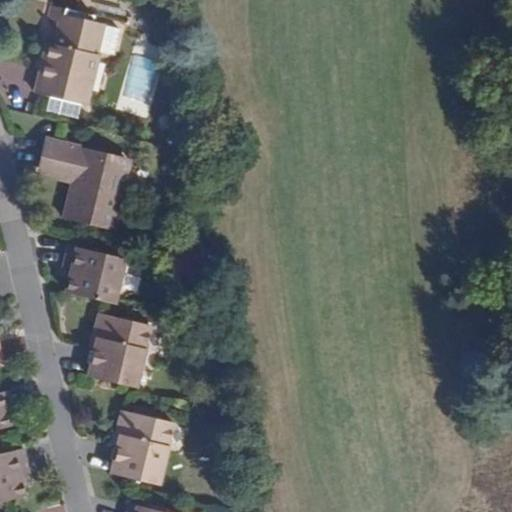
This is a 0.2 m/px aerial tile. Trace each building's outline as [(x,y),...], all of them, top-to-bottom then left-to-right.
[(65,9),(51,5),(47,19),(56,21),(52,42),(45,40),(34,92),(88,105),(100,54),(95,53),(95,49),(101,24),(101,22),(92,20),(63,14),(65,9)] [(65,9),(63,14),(92,20),(94,15),(65,9)] [(121,28),(101,24),(95,49),(115,54),(121,28)] [(164,52),(137,46),(134,56),(135,56),(133,66),(131,76),(132,76),(130,86),(128,96),(151,101),(153,91),(154,92),(156,82),(157,82),(159,72),(160,72),(162,62),(165,52),(164,52)] [(80,117),(82,105),(47,99),(45,111),(80,117)] [(71,176),(69,183),(63,218),(116,231),(132,160),(44,139),(38,167),(71,176)] [(36,176),(69,183),(71,176),(38,167),(36,176)] [(66,280),(64,292),(116,304),(127,260),(68,245),(61,269),(69,271),(66,280)] [(60,278),(66,280),(69,271),(61,269),(60,278)] [(94,319),(91,334),(95,335),(91,350),(86,376),(137,389),(151,327),(101,314),(97,316),(94,319)] [(0,427),(10,425),(6,407),(11,406),(8,391),(0,393),(0,427)] [(117,416),(114,430),(119,431),(114,448),(109,474),(160,485),(175,424),(124,411),(117,416)] [(119,431),(114,430),(110,447),(114,448),(119,431)] [(0,500),(26,494),(22,481),(21,475),(29,473),(24,449),(0,454),(0,500)] [(21,475),(22,481),(30,479),(29,473),(21,475)] [(166,511),(128,502),(125,511),(166,511)]
